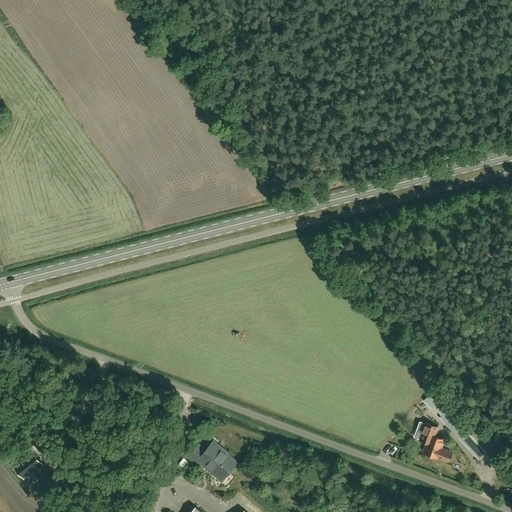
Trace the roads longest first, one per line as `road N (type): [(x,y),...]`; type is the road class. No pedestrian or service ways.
road 1 (unclassified): [(511,510),(68,348),(36,333),(18,313),(9,283)]
road 2 (secondary): [(9,283),(511,154)]
